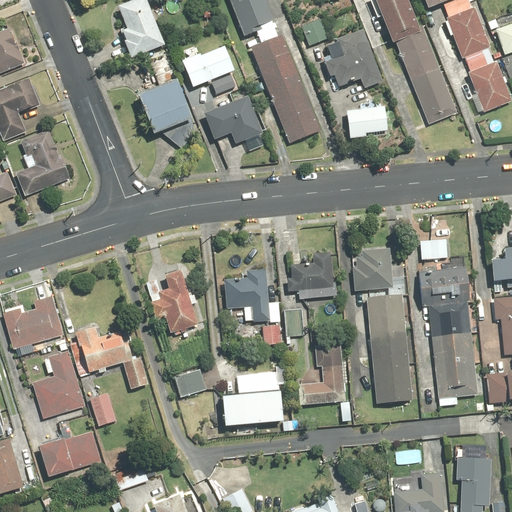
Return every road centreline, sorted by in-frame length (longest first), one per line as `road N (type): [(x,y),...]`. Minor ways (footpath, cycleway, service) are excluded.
road 1 (tertiary): [(133,217),(511,174)]
road 2 (unknown): [(178,463),(480,430)]
road 3 (residential): [(133,217),(42,0)]
road 4 (tertiary): [(0,257),(133,217)]
road 5 (unknown): [(178,463),(144,345)]
